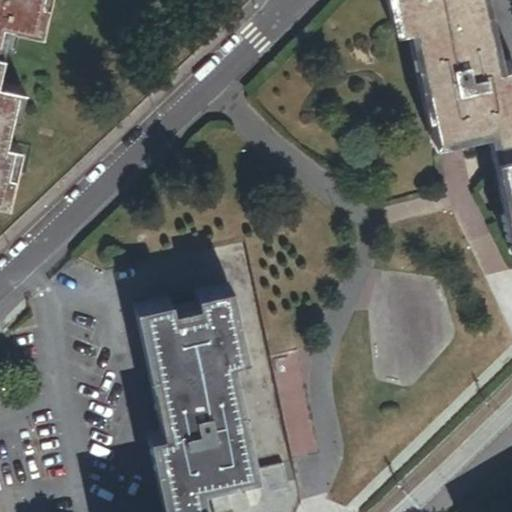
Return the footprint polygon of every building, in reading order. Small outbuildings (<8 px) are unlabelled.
[(0,0),(0,203),(5,204),(12,174),(5,173),(11,145),(4,143),(9,116),(16,87),(0,83),(0,57),(1,54),(0,53),(0,27),(1,25),(7,26),(39,33),(45,6),(38,4),(39,0),(0,0)] [(511,88),(506,63),(493,66),(478,0),(390,0),(397,28),(411,25),(435,136),(489,125),(511,229),(511,88)] [(22,89),(16,87),(9,116),(16,118),(22,89)] [(18,146),(11,145),(5,173),(12,174),(18,146)] [(142,265),(245,243),(239,216),(136,238),(142,265)] [(272,237),(245,243),(292,462),(319,456),(272,237)] [(197,511),(191,484),(248,471),(224,360),(238,357),(223,286),(195,292),(198,308),(170,314),(167,298),(139,304),(166,431),(152,434),(168,511),(197,511)] [(256,470),(262,498),(288,493),(282,464),(256,470)]
